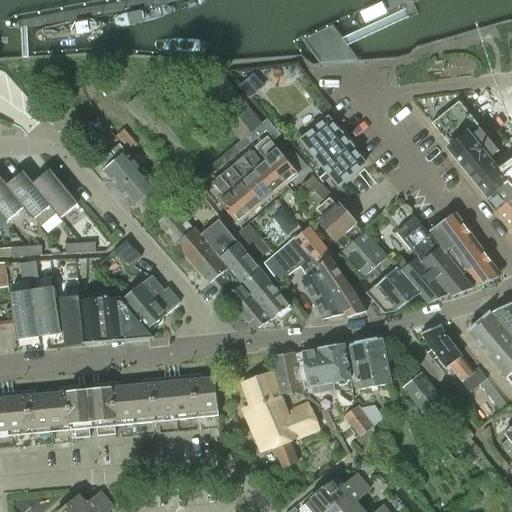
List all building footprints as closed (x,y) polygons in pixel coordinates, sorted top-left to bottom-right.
[(128,106),(180,168),(208,144),(189,121),(197,114),(201,118),(214,107),(242,139),(246,136),(263,122),(221,72),(178,91),(191,106),(185,111),(182,108),(180,110),(156,82),(128,106)] [(458,102),(432,124),(451,147),(450,148),(448,149),(488,199),(490,198),(500,210),(499,211),(511,227),(511,186),(506,178),(490,159),(499,151),(484,132),(458,102)] [(328,118),(301,140),(339,185),(366,163),(328,118)] [(263,122),(246,136),(252,143),(266,132),(272,139),(279,133),(267,120),(263,123),(263,122)] [(266,159),(286,183),(298,172),(272,142),(260,152),(266,159)] [(105,170),(120,187),(141,168),(120,143),(98,161),(105,169),(105,170)] [(235,145),(223,155),(228,162),(240,152),(235,145)] [(243,156),(274,193),(286,183),(266,159),(261,163),(250,150),(243,156)] [(222,155),(210,165),(216,172),(228,162),(223,155),(222,155)] [(242,178),(263,203),(274,193),(243,156),(231,167),(241,179),(242,178)] [(200,187),(204,184),(203,183),(216,172),(210,165),(194,179),(200,187)] [(135,204),(142,212),(163,193),(141,168),(120,187),(135,204)] [(33,184),(51,206),(50,206),(56,214),(60,218),(78,204),(50,170),(34,183),(33,184)] [(219,176),(251,213),(263,203),(242,178),(241,179),(237,183),(226,170),(219,176)] [(6,186),(23,208),(39,227),(56,214),(50,206),(51,206),(33,184),(34,183),(24,171),(7,185),(6,186)] [(322,216),(318,219),(336,238),(355,222),(314,174),(303,183),(311,193),(310,195),(320,207),(317,210),(322,216)] [(0,213),(7,222),(23,208),(6,186),(7,185),(0,176),(0,213)] [(218,199),(239,223),(251,213),(219,176),(213,182),(223,194),(218,199)] [(159,222),(201,273),(210,284),(216,279),(226,291),(233,285),(231,281),(235,277),(177,207),(159,222)] [(430,231),(446,252),(451,248),(479,286),(499,278),(500,273),(456,212),(430,231)] [(414,216),(396,230),(417,256),(418,256),(401,270),(429,303),(451,293),(453,296),(474,288),(428,233),(414,216)] [(205,238),(235,273),(252,260),(222,224),(205,238)] [(282,249),(264,263),(279,283),(295,271),(301,268),(299,266),(311,256),(338,297),(347,314),(349,317),(368,311),(358,294),(329,257),(332,254),(310,226),(296,237),(282,249)] [(343,248),(366,274),(377,264),(386,255),(364,230),(343,248)] [(141,257),(126,240),(111,254),(134,267),(141,257)] [(262,240),(252,248),(258,256),(260,258),(270,250),(262,240)] [(80,244),(81,253),(96,252),(95,243),(80,244)] [(65,244),(66,254),(81,253),(80,244),(65,244)] [(26,247),(27,256),(42,255),(41,246),(26,247)] [(12,257),(27,256),(26,247),(11,248),(12,257)] [(391,272),(377,285),(376,284),(367,291),(384,312),(397,309),(419,293),(386,255),(377,264),(385,273),(389,270),(391,272)] [(303,281),(324,319),(347,314),(338,297),(311,256),(299,266),(301,268),(310,278),(303,281)] [(52,259),(52,268),(67,268),(67,259),(52,259)] [(235,273),(274,320),(291,306),(252,260),(235,273)] [(28,263),(30,279),(38,278),(36,262),(28,263)] [(22,280),(30,279),(28,263),(20,264),(22,280)] [(143,326),(153,338),(147,331),(148,331),(152,331),(162,323),(163,318),(166,316),(180,304),(168,289),(164,292),(152,277),(122,301),(119,297),(117,297),(142,327),(143,326)] [(229,301),(232,306),(237,306),(256,329),(271,320),(235,277),(231,281),(233,285),(226,291),(229,294),(228,295),(230,298),(229,301)] [(32,290),(39,337),(61,334),(54,287),(32,290)] [(10,294),(14,326),(17,340),(39,337),(32,290),(10,294)] [(65,346),(83,344),(79,300),(79,297),(60,299),(65,346)] [(79,300),(83,344),(153,338),(143,326),(142,327),(117,297),(79,300)] [(511,304),(494,313),(511,334),(511,304)] [(469,331),(511,382),(511,338),(490,313),(469,331)] [(420,333),(446,367),(462,355),(440,326),(420,333)] [(392,384),(383,340),(383,339),(351,345),(360,391),(392,384)] [(352,381),(346,346),(321,350),(321,351),(305,354),(309,380),(314,387),(338,383),(341,387),(347,385),(350,381),(352,381)] [(296,396),(305,397),(296,355),(274,358),(284,394),(296,391),(296,396)] [(462,355),(446,367),(447,369),(450,366),(470,393),(478,386),(479,385),(499,411),(507,404),(487,379),(478,368),(474,371),(462,355)] [(290,442),(319,430),(315,418),(309,404),(288,412),(272,372),(243,383),(252,407),(246,410),(263,453),(275,448),(282,466),(287,468),(296,464),(298,460),(290,442)] [(439,413),(448,406),(423,374),(405,389),(433,424),(442,416),(439,413)] [(94,389),(98,436),(116,434),(115,426),(219,417),(216,378),(94,389)] [(0,398),(0,437),(72,430),(73,439),(91,437),(87,390),(0,398)] [(358,406),(345,416),(360,438),(362,436),(369,431),(374,428),(385,420),(374,406),(360,408),(358,406)] [(479,413),(485,421),(494,414),(488,406),(479,413)] [(324,408),(321,410),(331,431),(336,429),(333,424),(328,412),(324,408)] [(511,469),(511,425),(504,432),(509,438),(501,444),(511,456),(511,466),(511,468),(511,469)] [(468,436),(456,445),(466,457),(478,448),(468,436)] [(337,479),(305,506),(309,511),(330,511),(364,484),(357,476),(344,487),(337,479)] [(364,484),(330,511),(363,511),(364,511),(356,502),(369,491),(364,484)] [(80,496),(60,511),(93,511),(107,501),(101,493),(87,504),(80,496)] [(107,501),(93,511),(108,511),(113,509),(107,501)]
